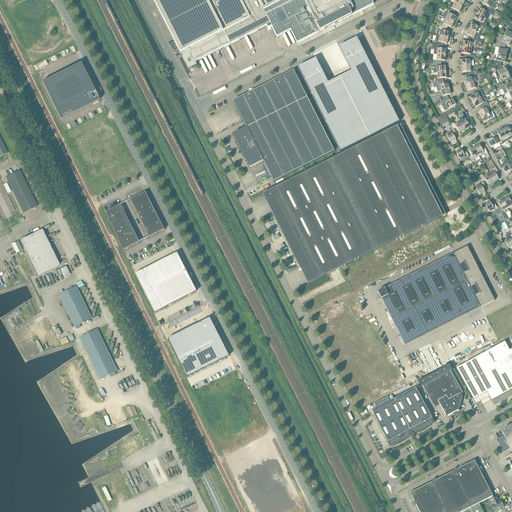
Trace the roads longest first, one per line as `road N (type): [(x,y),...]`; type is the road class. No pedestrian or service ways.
road 1 (unclassified): [(316,511),(57,0)]
road 2 (secondary): [(0,59),(220,511)]
road 3 (tertiary): [(376,463),(195,105)]
road 4 (tertiary): [(511,279),(412,95),(407,54),(420,14)]
road 5 (unclassified): [(195,105),(397,5),(420,14)]
road 6 (residential): [(480,133),(455,66),(459,31),(476,0)]
